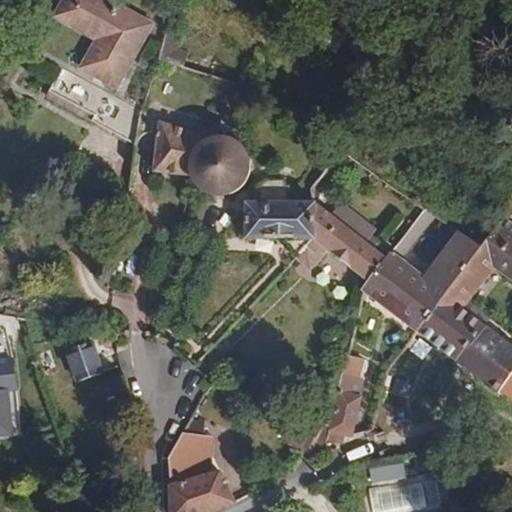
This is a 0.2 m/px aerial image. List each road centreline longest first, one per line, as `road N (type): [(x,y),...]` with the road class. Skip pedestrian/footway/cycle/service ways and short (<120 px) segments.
road 1 (residential): [(236,511),(372,439)]
road 2 (residential): [(154,511),(159,390)]
